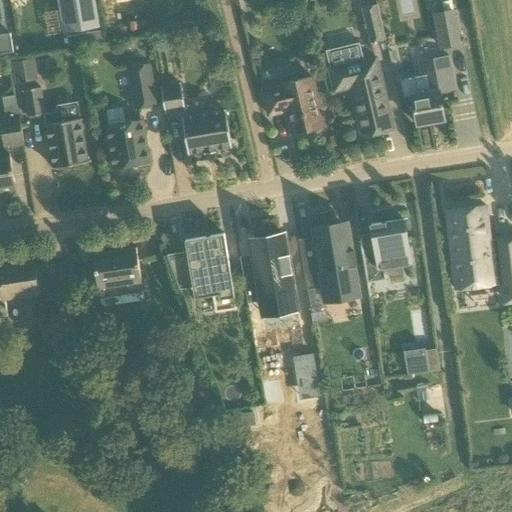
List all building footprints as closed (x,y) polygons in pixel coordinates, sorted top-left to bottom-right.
[(90,0),(64,0),(70,28),(96,28),(90,0)] [(371,43),(386,40),(378,5),(362,9),(371,43)] [(442,49),(460,45),(454,11),(444,13),(436,15),(442,49)] [(6,32),(0,33),(0,52),(9,51),(6,32)] [(327,50),(331,69),(330,70),(336,92),(351,88),(363,138),(394,130),(377,59),(364,62),(360,43),(327,50)] [(412,96),(418,125),(446,120),(440,91),(439,84),(455,81),(450,57),(420,63),(424,82),(426,93),(412,96)] [(12,63),(16,84),(27,82),(25,71),(36,70),(35,59),(12,63)] [(149,64),(129,68),(136,110),(156,106),(149,64)] [(280,85),(281,87),(264,91),(269,116),(287,112),(292,135),(325,128),(321,111),(324,110),(326,106),(323,96),(320,94),(317,95),(313,77),(280,85)] [(166,114),(186,111),(181,85),(161,88),(166,114)] [(28,117),(46,114),(41,88),(24,91),(28,117)] [(25,144),(20,118),(17,95),(3,98),(7,120),(0,121),(3,136),(5,147),(9,146),(25,144)] [(142,120),(126,123),(124,107),(107,110),(110,126),(107,126),(114,169),(150,163),(142,120)] [(226,111),(183,118),(189,154),(205,151),(206,154),(216,152),(216,149),(232,146),(226,111)] [(89,162),(81,119),(46,125),(53,168),(89,162)] [(10,153),(0,155),(0,191),(16,189),(10,153)] [(502,283),(504,300),(511,298),(511,236),(496,238),(497,240),(491,241),(486,206),(447,211),(456,290),(496,285),(496,284),(502,283)] [(368,284),(370,283),(385,281),(383,269),(412,264),(405,219),(371,225),(374,240),(363,242),(362,238),(360,239),(368,284)] [(308,290),(309,290),(323,288),(325,301),(359,296),(355,267),(358,267),(355,251),(352,251),(348,229),(347,224),(338,226),(314,230),(315,241),(302,244),(301,240),(299,240),(308,290)] [(237,309),(225,234),(186,240),(188,252),(168,255),(168,256),(168,257),(180,288),(180,289),(186,288),(193,287),(195,297),(196,298),(197,298),(213,295),(216,312),(218,312),(237,309)] [(295,296),(295,295),(285,235),(251,241),(253,256),(255,266),(242,268),(242,269),(248,302),(258,300),(261,319),(301,312),(299,305),(298,295),(295,296)] [(82,271),(85,292),(99,290),(100,299),(144,292),(137,248),(93,254),(96,269),(82,271)] [(53,264),(35,267),(35,263),(0,268),(0,317),(8,317),(6,299),(40,294),(40,297),(57,294),(53,264)] [(426,348),(404,352),(408,375),(430,372),(440,370),(437,348),(426,350),(426,348)] [(302,389),(320,385),(315,362),(307,364),(309,376),(301,378),(302,389)] [(181,381),(193,378),(190,365),(178,368),(181,381)] [(9,511),(31,511),(22,494),(5,503),(9,511)]
